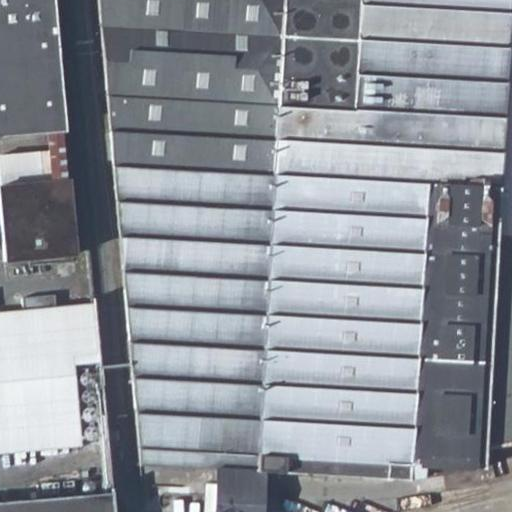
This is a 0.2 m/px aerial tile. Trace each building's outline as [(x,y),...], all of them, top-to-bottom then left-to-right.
[(0,0),(0,129),(43,125),(48,174),(41,175),(39,157),(0,159),(0,167),(1,179),(0,179),(0,241),(1,255),(52,250),(70,249),(46,0),(0,0)] [(511,0),(97,0),(140,465),(217,470),(262,473),(401,483),(482,469),(484,445),(511,440),(511,0)] [(70,249),(52,250),(53,271),(72,269),(70,249)] [(95,307),(0,315),(0,455),(108,447),(95,307)] [(259,511),(262,473),(217,470),(214,511),(259,511)] [(114,511),(113,496),(0,507),(0,511),(114,511)]
